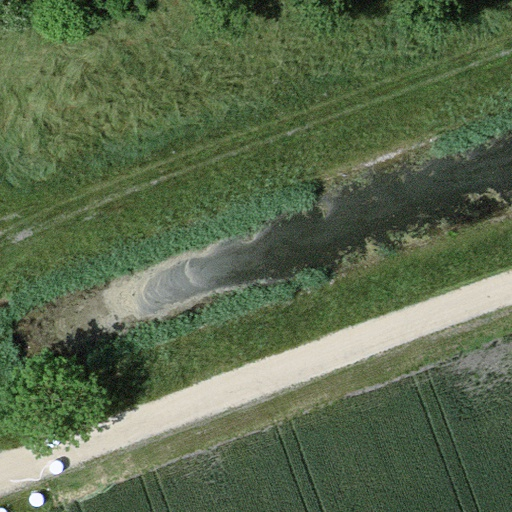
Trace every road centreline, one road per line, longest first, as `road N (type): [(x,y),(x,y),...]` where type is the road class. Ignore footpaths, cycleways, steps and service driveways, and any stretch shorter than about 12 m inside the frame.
road 1 (track): [(511,48),(0,235)]
road 2 (track): [(511,288),(0,473)]
